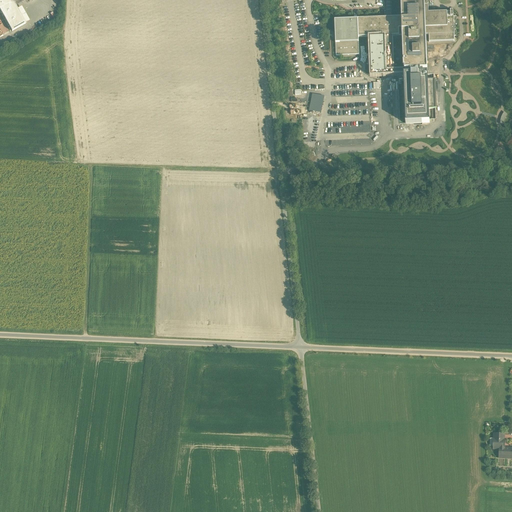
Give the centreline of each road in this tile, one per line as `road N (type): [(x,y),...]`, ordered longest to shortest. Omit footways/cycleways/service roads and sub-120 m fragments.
road 1 (track): [(280,170),(92,163),(85,336)]
road 2 (residential): [(262,0),(300,348)]
road 3 (unclassified): [(300,348),(0,332)]
road 4 (unclassified): [(300,348),(511,357)]
road 5 (unknown): [(451,4),(458,32),(443,63),(419,72),(382,61),(324,62)]
road 6 (unclassified): [(300,348),(318,511)]
